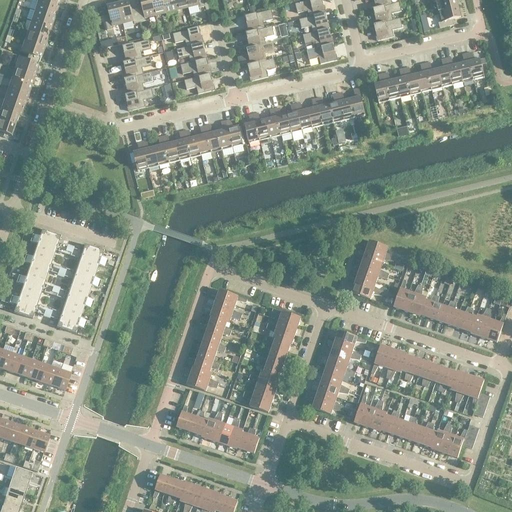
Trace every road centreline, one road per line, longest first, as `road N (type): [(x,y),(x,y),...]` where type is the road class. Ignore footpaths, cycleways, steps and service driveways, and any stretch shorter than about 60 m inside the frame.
road 1 (residential): [(286,422),(468,485),(507,370)]
road 2 (unclassified): [(462,511),(412,500),(333,505),(264,486)]
road 3 (residential): [(507,370),(324,308)]
road 4 (residential): [(150,446),(208,275),(220,272)]
road 5 (residential): [(150,446),(0,395)]
road 6 (residential): [(361,61),(472,37),(480,23),(474,0)]
road 7 (residential): [(0,242),(48,101)]
road 8 (residential): [(235,99),(348,74),(361,61)]
road 9 (residential): [(112,123),(235,99)]
road 10 (residential): [(264,486),(150,446)]
road 11 (residential): [(324,308),(286,422)]
